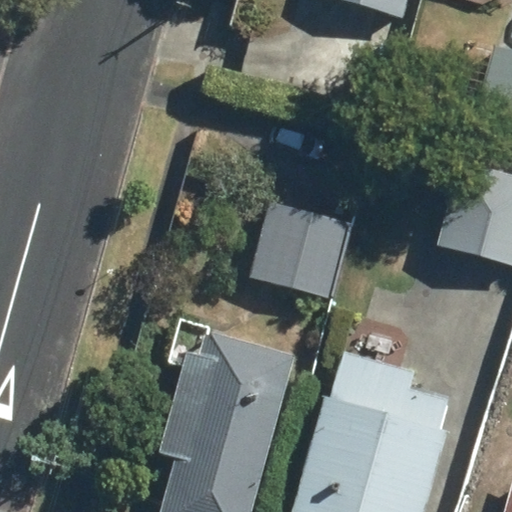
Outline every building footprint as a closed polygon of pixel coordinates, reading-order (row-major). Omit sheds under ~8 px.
[(311,0),(311,1),(398,26),(404,0),(311,0)] [(511,52),(495,48),(476,119),(511,129),(511,52)] [(511,269),(511,175),(461,163),(439,251),(511,269)] [(349,229),(271,207),(250,281),(328,301),(349,229)] [(159,511),(246,511),(288,361),(208,339),(200,367),(189,364),(164,457),(175,458),(159,511)] [(324,405),(294,511),(422,511),(442,441),(437,439),(450,395),(415,386),(419,370),(347,350),(331,406),(324,405)]
